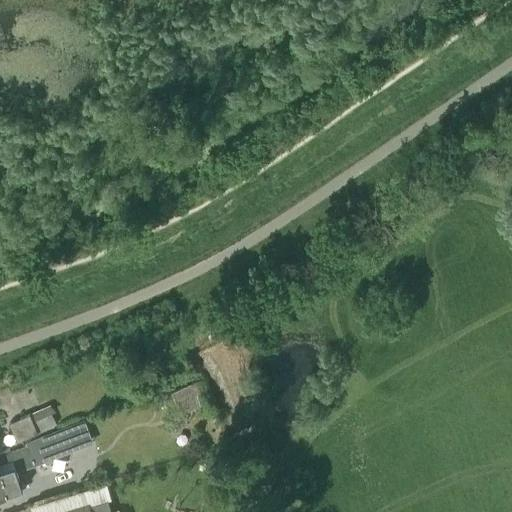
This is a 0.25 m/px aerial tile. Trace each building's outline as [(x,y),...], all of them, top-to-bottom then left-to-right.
[(150,385),(159,381),(152,367),(144,371),(150,385)] [(171,416),(204,404),(196,382),(163,395),(171,416)] [(18,442),(57,424),(48,405),(9,423),(18,442)] [(0,455),(0,471),(0,473),(0,498),(18,492),(17,490),(22,489),(17,471),(13,461),(31,455),(35,465),(77,449),(68,425),(26,442),(27,446),(0,455)] [(111,511),(108,500),(68,511),(111,511)]
